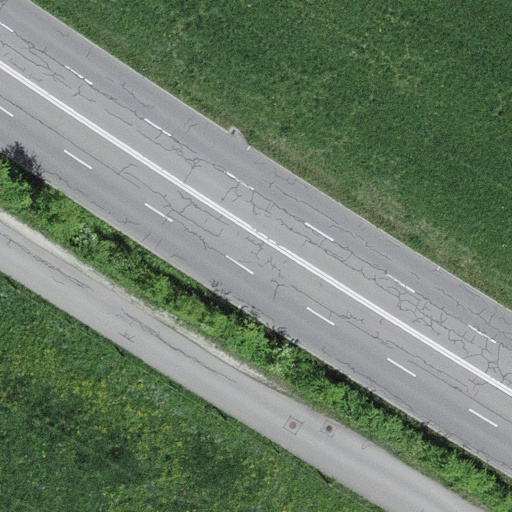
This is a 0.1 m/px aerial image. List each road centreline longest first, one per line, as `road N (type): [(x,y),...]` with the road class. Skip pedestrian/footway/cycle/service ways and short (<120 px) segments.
road 1 (secondary): [(0,70),(511,400)]
road 2 (unclassified): [(423,511),(0,249)]
